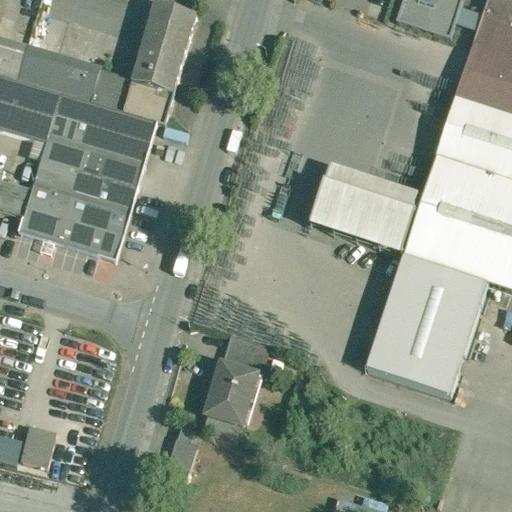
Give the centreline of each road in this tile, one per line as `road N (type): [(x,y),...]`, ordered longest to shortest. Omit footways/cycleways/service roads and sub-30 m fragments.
road 1 (unclassified): [(166,319),(261,0)]
road 2 (unclassified): [(107,511),(166,319)]
road 3 (unclassified): [(0,273),(166,319)]
